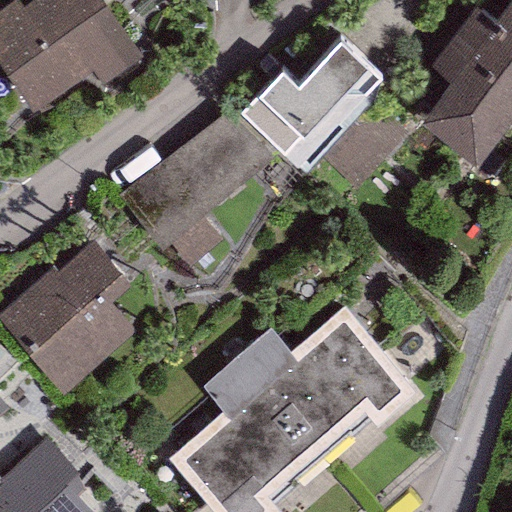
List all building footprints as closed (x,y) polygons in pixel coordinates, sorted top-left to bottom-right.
[(15,0),(0,11),(0,66),(31,111),(91,69),(101,83),(142,55),(103,0),(35,0),(24,8),(17,0),(15,0)] [(511,117),(511,0),(509,0),(495,20),(476,6),(430,68),(451,83),(421,123),(477,164),(511,117)] [(281,71),(239,113),(296,168),(382,77),(339,39),(298,86),(281,71)] [(227,107),(119,197),(162,248),(270,158),(227,107)] [(198,267),(233,237),(214,215),(178,245),(198,267)] [(110,301),(130,285),(93,242),(57,272),(53,267),(0,311),(0,320),(62,392),(135,329),(110,301)] [(290,349),(269,327),(201,384),(222,410),(167,458),(212,511),(272,511),(277,508),(272,502),(294,484),(291,482),(349,432),(352,435),(369,418),(376,425),(413,390),(344,306),(290,349)] [(80,475),(45,436),(0,479),(0,511),(91,511),(68,487),(80,475)]
